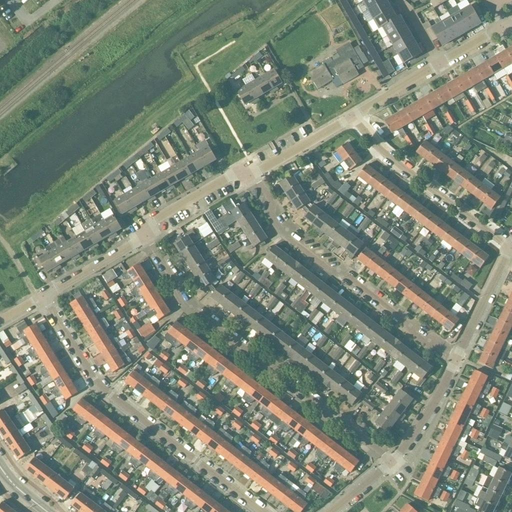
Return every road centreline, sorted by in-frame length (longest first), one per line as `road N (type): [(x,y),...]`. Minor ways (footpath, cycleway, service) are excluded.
road 1 (residential): [(388,458),(195,307),(151,231)]
road 2 (residential): [(44,297),(108,399),(260,511)]
road 3 (residential): [(451,363),(301,240),(281,220),(259,171)]
road 4 (residential): [(507,250),(380,158),(349,118)]
road 5 (residential): [(451,363),(507,250)]
road 6 (residential): [(44,297),(151,231)]
road 7 (residential): [(151,231),(259,171)]
